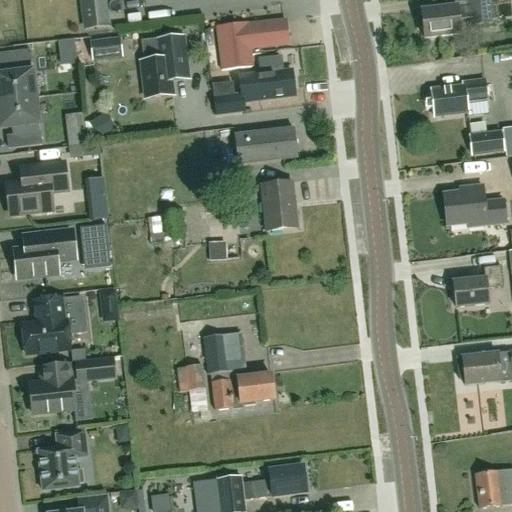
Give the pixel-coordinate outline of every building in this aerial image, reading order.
[(104,0),(78,0),(82,32),(111,29),(110,24),(108,24),(104,0)] [(489,0),(468,0),(469,8),(457,9),(457,8),(421,12),(422,16),(417,19),(418,29),(423,31),(424,40),(460,36),(459,21),(470,20),(471,27),(492,25),(489,0)] [(259,49),(288,45),(285,21),(248,26),(247,24),(216,28),(222,72),(253,68),(251,56),(260,55),(259,49)] [(154,42),(156,62),(141,64),(146,101),(172,97),(171,83),(188,81),(186,65),(185,64),(182,38),(154,42)] [(122,58),(120,39),(89,43),(92,62),(122,58)] [(31,73),(30,65),(30,64),(32,64),(30,52),(12,54),(13,65),(6,66),(8,76),(0,77),(0,103),(35,99),(32,73),(31,73)] [(242,104),(294,98),(291,72),(239,78),(242,104)] [(433,118),(467,114),(465,102),(486,99),(484,82),(461,85),(462,88),(430,91),(433,118)] [(220,115),(240,113),(238,97),(218,100),(220,115)] [(38,125),(35,99),(0,103),(0,129),(14,128),(15,137),(22,137),(24,148),(42,146),(40,133),(39,133),(37,125),(38,125)] [(238,166),(298,159),(294,131),(234,138),(238,166)] [(502,146),(500,133),(468,137),(471,157),(503,153),(502,146)] [(21,185),(7,187),(10,217),(52,212),(50,194),(67,192),(64,165),(36,168),(19,170),(21,185)] [(219,200),(252,196),(250,176),(217,180),(219,200)] [(266,233),(297,229),(292,183),(261,187),(266,233)] [(467,230),(505,226),(503,201),(484,203),(482,187),(468,188),(468,193),(442,196),(445,227),(466,225),(467,230)] [(183,226),(183,217),(161,219),(147,220),(149,246),(184,241),(183,226)] [(85,251),(89,274),(110,272),(106,228),(83,231),(85,251)] [(71,232),(43,235),(21,238),(23,251),(14,252),(17,280),(57,276),(56,262),(74,260),(71,232)] [(488,290),(504,288),(502,268),(484,269),(485,280),(453,283),(457,309),(490,305),(488,290)] [(117,323),(115,309),(114,293),(101,295),(104,324),(117,323)] [(230,296),(209,296),(210,308),(231,308),(230,296)] [(83,297),(62,300),(34,303),(37,326),(23,327),(26,356),(70,351),(68,337),(87,334),(83,297)] [(241,405),(274,401),(271,376),(240,380),(239,373),(230,374),(225,338),(203,341),(208,377),(214,376),(215,383),(211,384),(215,412),(241,409),(241,405)] [(511,352),(510,353),(456,359),(459,382),(465,383),(465,387),(501,383),(499,370),(511,369),(511,370),(511,369),(511,352)] [(112,362),(76,366),(78,382),(114,378),(112,362)] [(39,385),(30,386),(33,416),(75,412),(72,382),(70,364),(37,368),(39,385)] [(177,394),(189,392),(193,420),(207,419),(204,391),(205,390),(202,367),(185,369),(169,371),(172,391),(176,391),(177,394)] [(58,450),(38,452),(42,493),(78,488),(78,485),(83,484),(82,472),(76,473),(74,459),(87,458),(84,434),(56,437),(58,450)] [(205,511),(244,511),(243,502),(306,494),(303,468),(269,472),(270,481),(241,485),(240,479),(202,484),(205,511)] [(511,471),(509,472),(475,476),(480,510),(511,506),(511,471)] [(107,511),(106,497),(78,501),(79,511),(107,511)]
